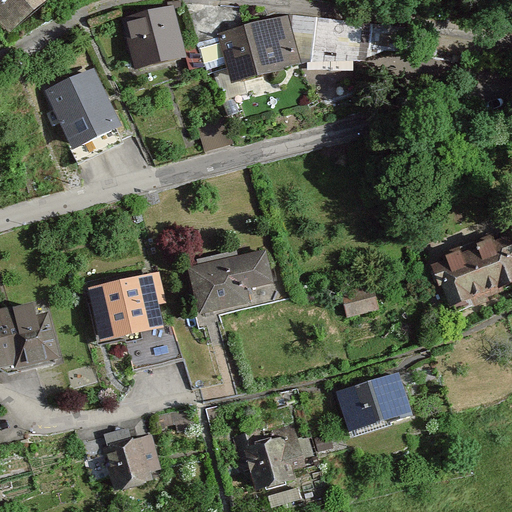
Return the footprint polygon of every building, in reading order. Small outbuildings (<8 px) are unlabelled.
[(0,0),(0,9),(20,31),(52,0),(0,0)] [(132,14),(142,66),(191,56),(181,4),(132,14)] [(291,10),(222,32),(239,83),(308,60),(291,10)] [(99,64),(50,87),(79,148),(128,125),(99,64)] [(449,311),(511,284),(511,258),(502,234),(429,264),(449,311)] [(186,267),(197,315),(248,303),(245,290),(272,284),(264,249),(186,267)] [(84,290),(95,340),(158,326),(154,306),(164,303),(158,274),(84,290)] [(0,367),(51,358),(42,313),(26,316),(24,306),(0,310),(0,367)] [(336,391),(347,431),(408,414),(396,374),(336,391)] [(252,493),(306,482),(295,429),(241,439),(252,493)] [(103,447),(112,485),(153,475),(143,437),(103,447)]
